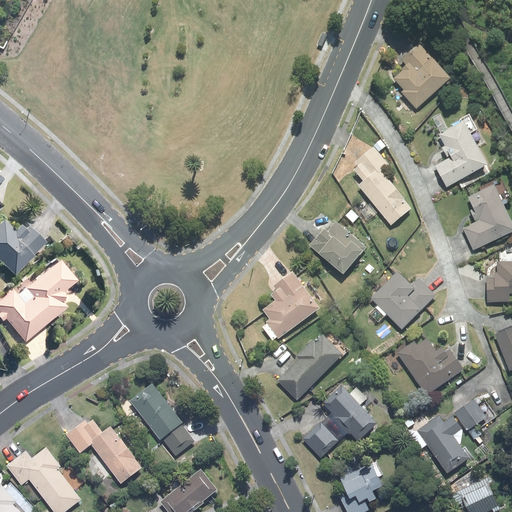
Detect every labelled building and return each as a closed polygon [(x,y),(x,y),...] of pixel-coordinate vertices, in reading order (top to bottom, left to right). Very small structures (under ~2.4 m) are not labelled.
[(327,35),(323,33),(318,44),(322,46),(327,35)] [(418,110),(453,78),(435,59),(420,73),(412,64),(394,80),(405,92),(403,93),(418,110)] [(479,130),(471,114),(458,121),(460,126),(441,136),(447,148),(444,149),(449,160),(436,166),(448,189),(459,184),(462,190),(494,174),(474,133),(479,130)] [(365,181),(360,185),(373,201),(381,211),(393,226),(414,209),(384,171),(391,166),(381,154),(375,147),(356,162),(359,167),(356,170),(365,181)] [(511,234),(511,218),(498,187),(471,199),(478,213),(473,216),(476,224),(464,229),(474,251),(511,234)] [(351,210),(346,217),(356,225),(361,219),(351,210)] [(0,260),(14,274),(46,240),(29,224),(25,229),(20,224),(15,230),(3,218),(0,221),(0,260)] [(368,248),(337,221),(329,230),(325,227),(309,245),(346,275),(368,248)] [(56,226),(48,234),(57,243),(65,235),(56,226)] [(12,288),(0,298),(0,318),(3,322),(6,319),(25,341),(66,306),(62,302),(64,291),(77,279),(59,258),(24,288),(30,295),(24,301),(12,288)] [(511,261),(501,262),(498,262),(498,273),(494,273),(494,280),(488,280),(488,303),(511,303),(511,294),(511,293),(511,261)] [(277,341),(322,309),(295,271),(275,286),(279,292),(274,296),(278,302),(265,311),(271,320),(265,324),(277,341)] [(380,323),(388,316),(402,330),(437,298),(417,277),(410,284),(400,273),(373,299),(379,306),(371,313),(380,323)] [(511,329),(496,336),(510,372),(511,371),(511,329)] [(299,402),(346,355),(325,335),(317,344),(313,340),(297,357),(301,361),(279,382),(299,402)] [(417,341),(398,355),(428,397),(464,371),(447,347),(438,353),(428,341),(421,346),(417,341)] [(369,364),(364,356),(353,363),(357,371),(369,364)] [(182,425),(184,424),(152,384),(132,401),(178,458),(197,443),(182,425)] [(351,395),(343,386),(322,404),(332,415),(305,440),(323,459),(351,433),(360,443),(380,424),(363,405),(370,398),(360,387),(351,395)] [(476,398),(456,413),(470,432),(489,418),(486,414),(493,409),(486,400),(481,404),(476,398)] [(442,416),(411,437),(420,451),(429,445),(448,473),(470,458),(454,435),(464,429),(455,416),(446,423),(442,416)] [(89,419),(68,435),(82,454),(93,445),(123,485),(144,469),(113,427),(106,433),(96,420),(92,423),(89,419)] [(27,452),(8,467),(23,486),(30,481),(54,511),(66,511),(83,499),(60,470),(63,468),(48,448),(33,459),(27,452)] [(348,493),(341,496),(348,511),(368,511),(371,511),(367,501),(370,499),(371,503),(380,499),(377,491),(387,487),(378,467),(365,473),(363,468),(342,478),(348,493)] [(193,511),(221,489),(202,468),(161,503),(168,511),(193,511)] [(490,511),(502,508),(492,484),(485,487),(479,471),(457,480),(461,490),(452,494),(457,508),(468,503),(471,511),(490,511)] [(20,503),(2,482),(0,484),(0,511),(21,511),(16,506),(20,503)]
